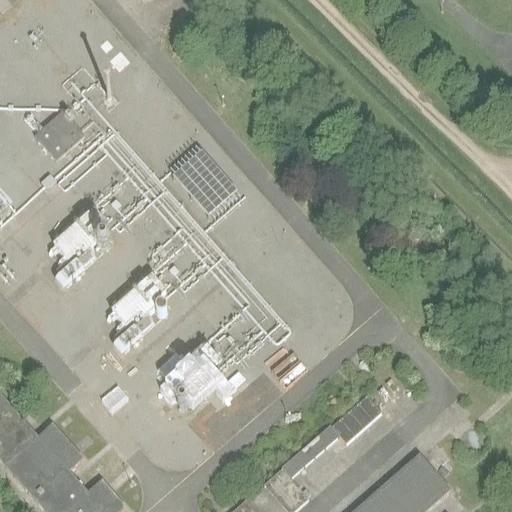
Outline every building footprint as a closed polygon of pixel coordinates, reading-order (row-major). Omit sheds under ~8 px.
[(62,114),(34,139),(56,163),(84,139),(62,114)] [(88,215),(48,248),(66,269),(52,280),(61,291),(114,246),(88,215)] [(146,280),(107,313),(125,334),(111,346),(121,357),(173,311),(146,280)] [(0,397),(0,463),(42,511),(125,511),(126,511),(101,483),(86,496),(68,474),(82,462),(50,426),(36,439),(0,397)] [(366,399),(332,429),(347,446),(381,416),(366,399)] [(429,511),(450,493),(419,458),(358,511),(429,511)] [(281,473),(265,488),(286,511),(297,511),(308,503),(281,473)]
